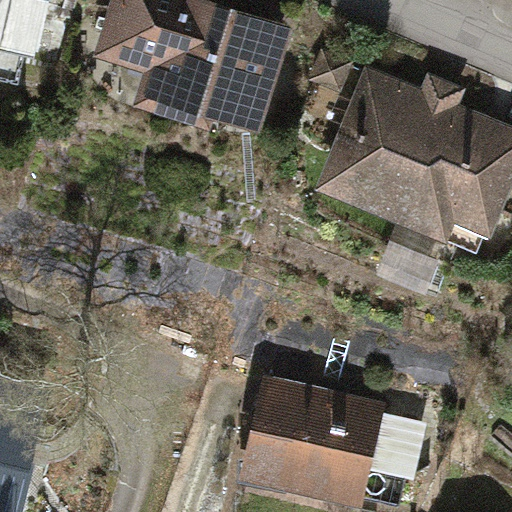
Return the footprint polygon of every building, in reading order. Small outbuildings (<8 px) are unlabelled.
[(0,0),(0,73),(15,77),(31,0),(0,0)] [(207,0),(101,0),(81,61),(134,79),(122,112),(203,139),(207,128),(245,141),(281,31),(205,6),(207,0)] [(406,90),(360,70),(301,206),(432,263),(446,231),(481,247),(511,174),(511,135),(449,108),(455,94),(412,76),(406,90)] [(0,375),(0,503),(15,508),(45,386),(0,375)] [(225,488),(340,511),(352,511),(374,408),(248,382),(225,488)]
